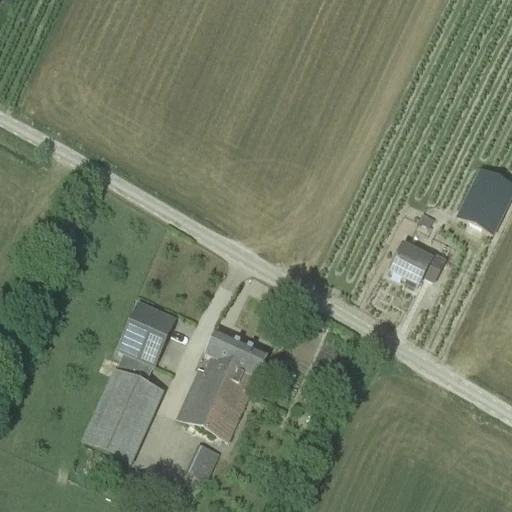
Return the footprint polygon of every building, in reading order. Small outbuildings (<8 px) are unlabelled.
[(511,198),(511,191),(479,175),(456,223),(492,240),(511,198)] [(69,196),(66,201),(73,204),(75,199),(69,196)] [(429,265),(400,252),(388,277),(416,291),(421,282),(432,287),(443,266),(431,260),(429,265)] [(152,372),(173,326),(137,310),(116,357),(121,359),(114,377),(113,376),(80,449),(128,471),(161,398),(143,390),(151,372),(152,372)] [(227,447),(266,359),(214,336),(203,360),(210,363),(204,377),(197,374),(175,423),(227,447)] [(199,498),(218,456),(202,449),(183,491),(199,498)]
